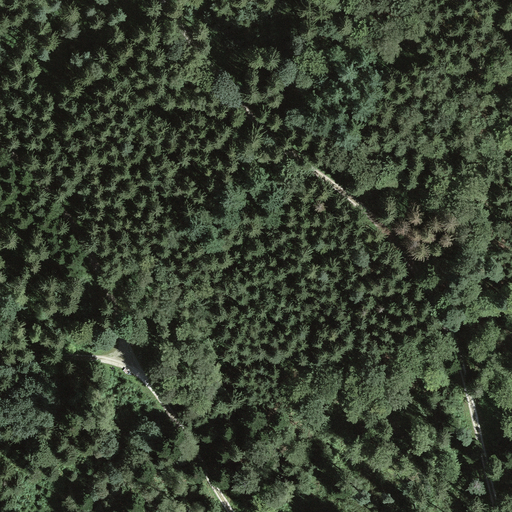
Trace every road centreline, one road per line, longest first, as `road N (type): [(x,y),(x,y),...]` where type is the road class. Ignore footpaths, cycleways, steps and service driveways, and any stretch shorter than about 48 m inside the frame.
road 1 (track): [(166,0),(255,129),(322,176),(426,282),(454,342),(494,511)]
road 2 (track): [(230,511),(137,371),(97,355),(0,357)]
road 3 (track): [(0,151),(38,176),(88,241),(137,371)]
